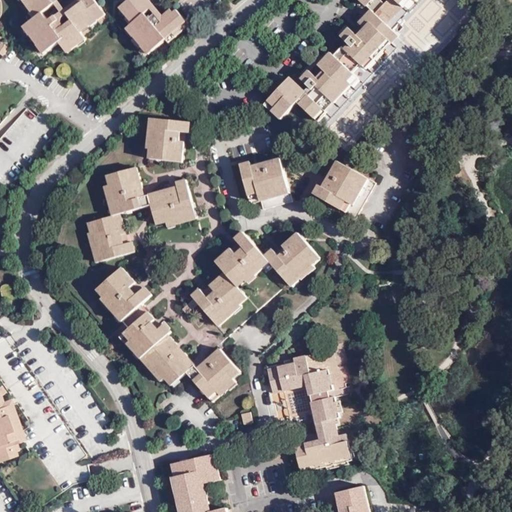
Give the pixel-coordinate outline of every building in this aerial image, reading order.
[(31,10),(35,6),(30,0),(24,0),(24,1),(31,10)] [(95,16),(102,10),(94,0),(85,0),(68,13),(72,20),(64,26),(62,24),(62,17),(64,15),(62,11),(51,19),(44,10),(55,3),(52,0),(30,0),(35,6),(41,13),(36,17),(29,23),(35,32),(43,41),(49,50),(60,42),(65,48),(70,44),(74,49),(80,45),(76,41),(85,35),(82,32),(79,27),(86,22),(95,16)] [(145,42),(152,50),(166,39),(172,33),(179,27),(187,21),(177,10),(163,21),(155,12),(149,17),(144,12),(150,7),(144,0),(127,0),(123,4),(129,11),(135,19),(132,21),(130,24),(137,32),(145,42)] [(349,43),(344,47),(336,56),(334,54),(330,51),(323,58),(317,52),(312,58),(316,63),(323,69),(316,76),(310,69),(305,64),(299,71),(303,74),(300,77),(309,85),(305,88),(291,76),(269,99),(276,106),(273,109),(281,116),(297,100),(317,119),(350,83),(348,81),(355,73),(353,71),(361,62),(366,66),(389,42),(391,43),(398,35),(386,23),(408,0),(361,0),(370,8),(357,21),(363,26),(356,34),(345,24),(337,31),(349,43)] [(120,7),(126,14),(129,11),(123,4),(120,7)] [(31,10),(36,17),(41,13),(35,6),(31,10)] [(105,14),(102,10),(95,16),(97,20),(105,14)] [(126,14),(132,21),(135,19),(129,11),(126,14)] [(97,20),(95,16),(86,22),(90,26),(97,20)] [(179,27),(182,31),(190,24),(187,21),(179,27)] [(90,26),(86,22),(79,27),(82,32),(90,26)] [(25,26),(31,35),(35,32),(29,23),(25,26)] [(126,27),(133,36),(137,32),(130,24),(126,27)] [(172,33),(175,37),(182,31),(179,27),(172,33)] [(31,35),(38,44),(43,41),(35,32),(31,35)] [(133,36),(141,45),(145,42),(137,32),(133,36)] [(172,33),(166,39),(169,42),(175,37),(172,33)] [(87,39),(85,35),(76,41),(80,45),(87,39)] [(45,53),(49,50),(43,41),(38,44),(45,53)] [(0,52),(4,55),(9,47),(1,42),(0,43),(0,52)] [(148,54),(152,50),(145,42),(141,45),(148,54)] [(69,53),(74,49),(70,44),(65,48),(69,53)] [(336,56),(344,47),(342,45),(334,54),(336,56)] [(316,63),(312,58),(305,64),(310,69),(316,63)] [(272,110),(273,109),(276,106),(269,99),(265,103),(272,110)] [(27,109),(61,132),(63,130),(41,111),(40,113),(30,105),(27,109)] [(191,131),(192,122),(151,118),(148,147),(152,148),(151,158),(183,161),(185,140),(181,140),(182,131),(191,131)] [(294,199),(281,157),(244,168),(251,194),(261,193),(266,207),(294,199)] [(303,172),(309,164),(301,159),(295,168),(303,172)] [(366,191),(373,180),(337,160),(323,184),(320,182),(315,192),(358,216),(370,193),(366,191)] [(136,166),(107,173),(108,185),(103,185),(112,214),(149,203),(143,186),(136,166)] [(173,187),(150,193),(159,223),(167,222),(168,227),(199,219),(186,179),(176,179),(175,186),(173,187)] [(377,183),(373,180),(366,191),(370,193),(377,183)] [(122,213),(87,221),(98,261),(136,251),(135,241),(128,241),(126,230),(122,213)] [(266,253),(293,285),(322,259),(299,232),(275,249),(271,249),(266,253)] [(235,245),(216,260),(240,285),(269,260),(243,233),(235,239),(238,243),(235,245)] [(134,286),(138,282),(124,267),(99,289),(106,297),(104,299),(124,320),(151,297),(143,289),(140,292),(134,286)] [(193,296),(220,325),(249,297),(223,274),(207,288),(204,290),(201,287),(193,296)] [(140,285),(138,282),(134,286),(140,292),(143,289),(140,285)] [(161,321),(148,310),(120,336),(141,357),(172,329),(161,321)] [(169,338),(142,360),(162,381),(165,379),(172,384),(195,364),(178,347),(169,338)] [(316,348),(316,350),(319,349),(321,357),(328,356),(331,370),(340,368),(334,344),(316,348)] [(241,372),(218,348),(202,362),(189,374),(215,400),(237,381),(235,377),(241,372)] [(311,376),(315,390),(329,387),(335,386),(331,370),(328,356),(321,357),(319,349),(316,350),(285,357),(285,360),(269,364),(275,390),(292,386),(291,380),(311,376)] [(315,390),(317,398),(331,395),(329,387),(315,390)] [(331,395),(317,398),(324,428),(321,430),(322,435),(296,441),(302,469),(352,457),(346,431),(340,432),(335,416),(341,414),(336,394),(331,395)] [(0,456),(1,460),(14,455),(9,440),(17,438),(4,404),(0,404),(0,456)] [(254,421),(252,412),(244,413),(246,423),(254,421)] [(226,511),(226,508),(209,511),(203,484),(219,480),(213,454),(170,465),(172,476),(170,476),(178,511),(226,511)] [(371,511),(365,484),(337,491),(341,511),(371,511)]
